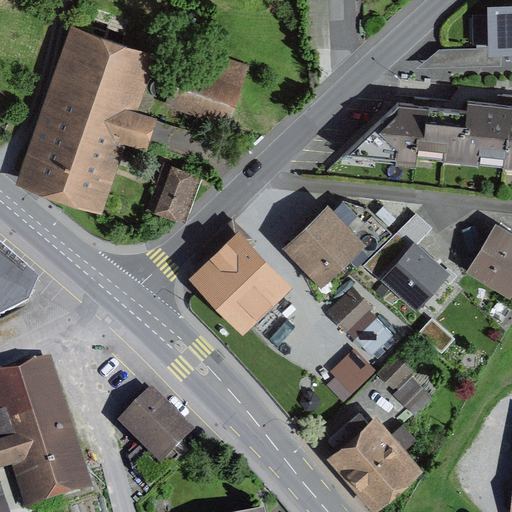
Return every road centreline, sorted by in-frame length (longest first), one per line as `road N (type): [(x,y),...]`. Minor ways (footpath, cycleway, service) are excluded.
road 1 (unclassified): [(123,298),(439,0)]
road 2 (secondary): [(123,298),(213,380),(328,511)]
road 3 (track): [(124,511),(67,327)]
road 4 (secondary): [(0,195),(123,298)]
road 5 (residential): [(0,359),(123,298)]
